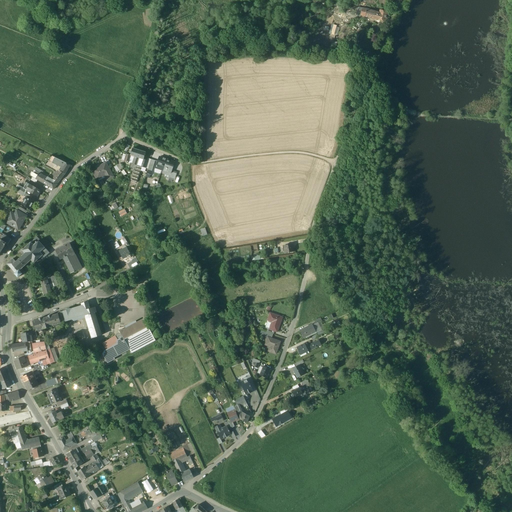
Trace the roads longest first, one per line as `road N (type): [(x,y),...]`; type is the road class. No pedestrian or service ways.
road 1 (unclassified): [(400,0),(321,199),(294,321),(259,411),(239,442),(183,491)]
road 2 (residential): [(0,260),(67,175),(125,138)]
road 3 (track): [(179,158),(199,163),(292,152),(336,162)]
